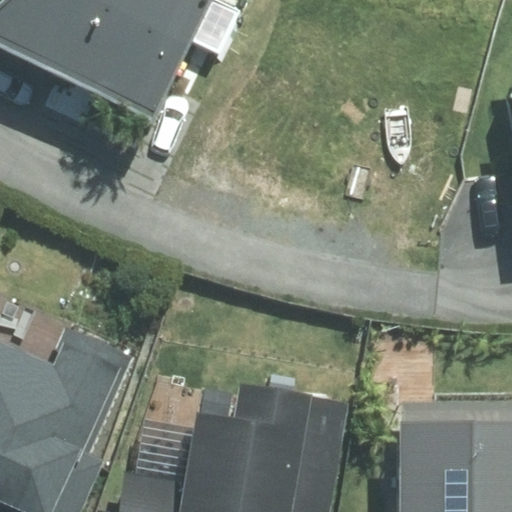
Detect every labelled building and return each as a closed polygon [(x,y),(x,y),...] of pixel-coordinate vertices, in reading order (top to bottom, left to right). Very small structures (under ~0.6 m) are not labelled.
[(20,0),(0,19),(0,53),(157,129),(219,0),(20,0)] [(342,149),(270,115),(248,163),(320,197),(342,149)] [(53,368),(0,346),(0,511),(82,511),(104,461),(92,456),(134,358),(69,331),(53,368)] [(333,511),(354,409),(251,389),(244,424),(206,417),(192,486),(130,474),(122,511),(333,511)] [(511,511),(511,423),(407,426),(409,511),(511,511)]
